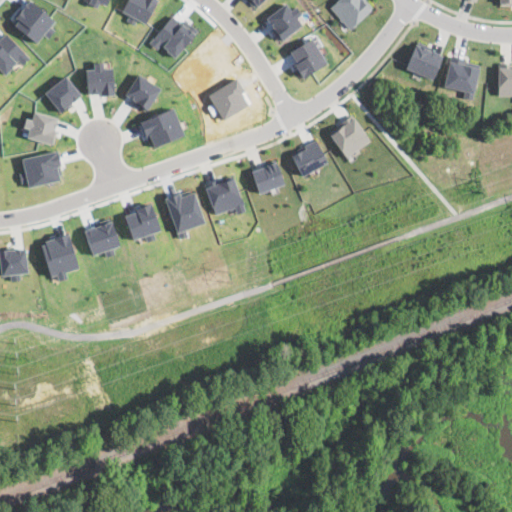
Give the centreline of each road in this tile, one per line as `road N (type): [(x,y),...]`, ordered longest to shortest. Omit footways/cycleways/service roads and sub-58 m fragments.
road 1 (residential): [(414,3),(356,72),(293,119),(0,219)]
road 2 (residential): [(208,0),(293,119)]
